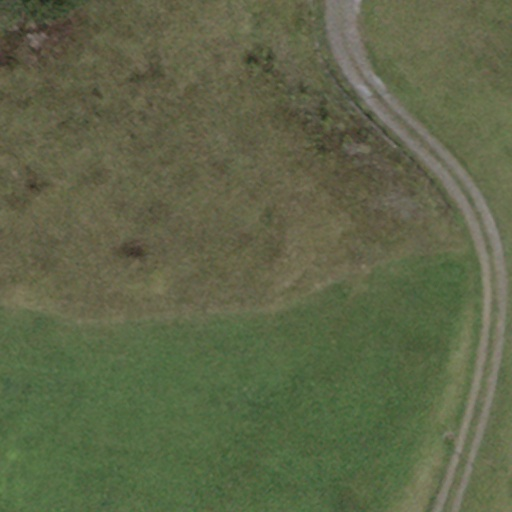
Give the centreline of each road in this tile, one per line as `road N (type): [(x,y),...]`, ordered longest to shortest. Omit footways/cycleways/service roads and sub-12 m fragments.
road 1 (track): [(511,278),(485,214),(373,104),(341,56),(342,0)]
road 2 (track): [(466,511),(511,372)]
